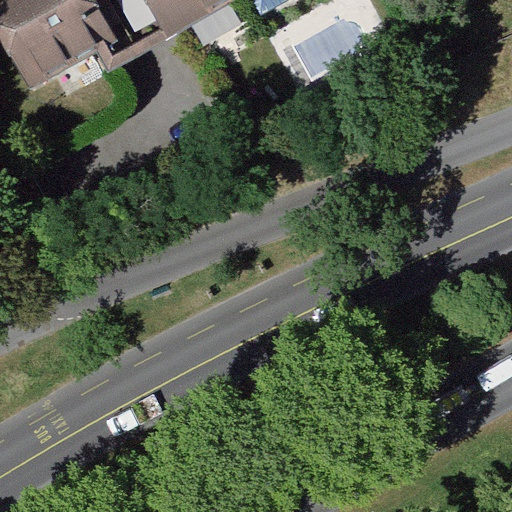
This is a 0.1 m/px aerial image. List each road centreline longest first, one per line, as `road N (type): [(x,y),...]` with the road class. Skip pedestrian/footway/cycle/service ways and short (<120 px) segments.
road 1 (primary): [(511,217),(263,334),(0,479)]
road 2 (residential): [(65,305),(225,230),(511,116)]
road 3 (primary): [(281,511),(511,376)]
road 4 (residential): [(0,193),(65,305)]
